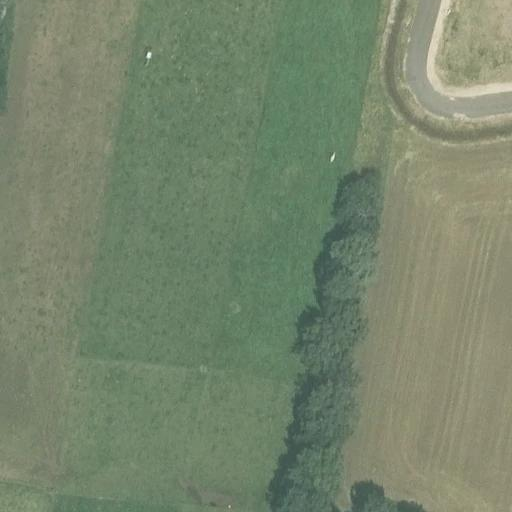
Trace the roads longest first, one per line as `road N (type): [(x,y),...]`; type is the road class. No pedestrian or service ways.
road 1 (residential): [(348,94),(322,122),(6,165)]
road 2 (residential): [(429,0),(410,78),(416,91),(457,107),(511,100)]
